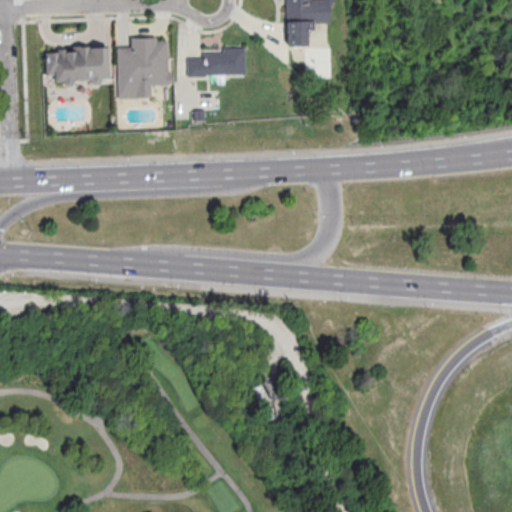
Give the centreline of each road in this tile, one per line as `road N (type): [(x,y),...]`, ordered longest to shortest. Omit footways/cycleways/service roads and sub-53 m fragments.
road 1 (trunk): [(0,253),(511,290)]
road 2 (trunk): [(511,152),(325,169),(10,180)]
road 3 (trunk): [(108,260),(165,248),(300,256),(326,231),(325,169)]
road 4 (trunk): [(256,171),(222,188),(58,195),(31,201),(0,223)]
road 5 (trunk): [(421,511),(411,446),(425,393),(454,353),(511,321)]
road 6 (residential): [(207,1),(2,8)]
road 7 (residential): [(10,180),(2,0)]
